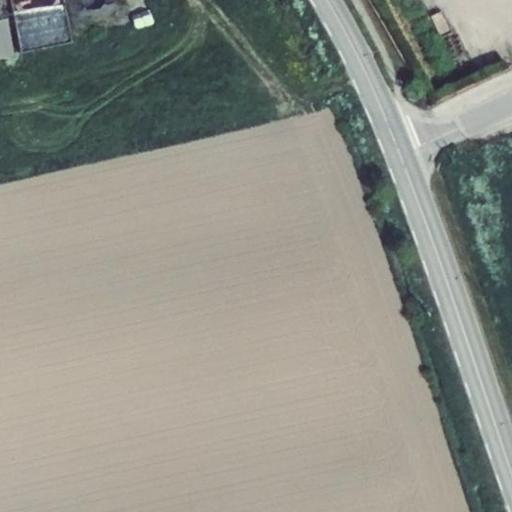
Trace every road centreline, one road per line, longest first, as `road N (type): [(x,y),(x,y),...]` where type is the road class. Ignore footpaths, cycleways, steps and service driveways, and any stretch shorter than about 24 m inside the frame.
road 1 (secondary): [(398,152),(511,474)]
road 2 (secondary): [(329,0),(398,152)]
road 3 (residential): [(398,152),(511,101)]
